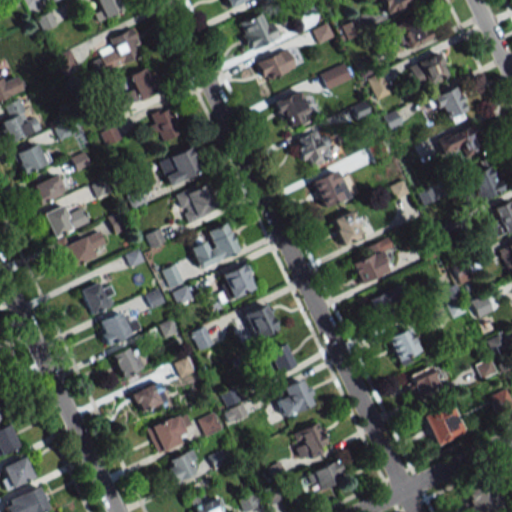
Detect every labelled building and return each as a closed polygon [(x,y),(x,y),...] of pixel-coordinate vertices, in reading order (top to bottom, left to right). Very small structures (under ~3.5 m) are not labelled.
[(91,13),(96,21),(120,8),(115,0),(93,0),(98,9),(91,13)] [(233,25),(247,51),(276,36),(262,10),(233,25)] [(35,17),(40,29),(52,25),(48,13),(35,17)] [(428,38),(417,14),(388,27),(399,51),(428,38)] [(331,34),(324,22),(309,31),(316,43),(331,34)] [(140,56),(129,29),(106,38),(111,51),(89,60),(95,74),(140,56)] [(294,65),(285,47),(255,62),(264,80),(294,65)] [(415,88),(447,72),(436,51),(405,67),(415,88)] [(322,88),(344,81),(339,65),(317,72),(322,88)] [(124,76),(130,87),(121,93),(128,105),(156,90),(142,66),(124,76)] [(385,95),(380,74),(365,77),(370,98),(385,95)] [(0,97),(18,90),(12,75),(0,80),(0,79),(0,97)] [(439,120),(463,112),(454,86),(430,95),(439,120)] [(271,101),(284,129),(309,118),(296,90),(271,101)] [(6,118),(0,120),(0,131),(3,142),(37,131),(32,116),(24,119),(18,99),(1,105),(6,118)] [(147,115),(151,124),(149,125),(158,143),(177,133),(164,106),(147,115)] [(386,129),(398,122),(392,111),(380,118),(386,129)] [(441,156),(450,152),(454,160),(480,148),(468,124),(433,141),(441,156)] [(290,140),(303,169),(331,155),(318,127),(290,140)] [(12,154),(21,174),(46,161),(36,142),(12,154)] [(154,162),(165,185),(197,170),(186,147),(154,162)] [(460,179),(475,202),(499,187),(484,164),(460,179)] [(320,207),(345,196),(332,169),(307,181),(320,207)] [(28,186),(36,204),(61,191),(52,174),(28,186)] [(185,222),(213,209),(200,182),(172,196),(185,222)] [(492,237),(511,228),(511,212),(506,200),(489,208),(495,223),(488,227),(492,237)] [(40,213),(50,237),(85,222),(79,206),(63,213),(60,205),(40,213)] [(328,219),(338,244),(360,236),(349,210),(328,219)] [(203,231),(206,239),(187,247),(195,267),(235,251),(224,223),(203,231)] [(57,248),(66,267),(104,249),(94,230),(57,248)] [(360,248),(363,256),(348,263),(356,282),(386,270),(378,251),(387,247),(384,238),(360,248)] [(228,299),(253,287),(241,263),(217,275),(228,299)] [(167,287),(179,281),(171,264),(158,270),(167,287)] [(113,302),(105,286),(98,289),(94,282),(76,290),(88,315),(113,302)] [(169,292),(174,305),(189,298),(184,286),(169,292)] [(365,301),(376,320),(402,305),(391,286),(365,301)] [(464,305),(473,317),(485,308),(476,296),(464,305)] [(253,339),(275,326),(261,302),(239,315),(253,339)] [(123,322),(118,311),(94,323),(105,345),(137,329),(131,317),(123,322)] [(188,333),(196,350),(210,343),(201,326),(188,333)] [(397,365),(420,354),(406,327),(383,338),(397,365)] [(268,376),(292,364),(282,343),(258,355),(268,376)] [(140,367),(130,345),(109,355),(118,377),(140,367)] [(171,362),(177,376),(191,370),(186,357),(171,362)] [(472,365),(479,378),(492,371),(486,358),(472,365)] [(404,376),(415,398),(439,386),(428,364),(404,376)] [(281,417),(312,401),(300,379),(270,395),(281,417)] [(135,413),(164,400),(156,381),(127,394),(135,413)] [(217,393),(223,406),(236,400),(231,387),(217,393)] [(487,395),(496,416),(511,410),(503,389),(487,395)] [(460,432),(447,403),(419,416),(432,445),(460,432)] [(143,428),(154,453),(182,440),(178,429),(187,425),(181,411),(143,428)] [(195,418),(200,435),(217,430),(211,413),(195,418)] [(326,444),(315,422),(287,436),(298,458),(326,444)] [(0,452),(15,447),(7,425),(0,427),(0,452)] [(193,472),(189,463),(195,460),(190,449),(162,461),(171,482),(193,472)] [(0,478),(5,489),(31,477),(21,456),(0,466),(0,478)] [(314,492),(343,475),(333,459),(304,475),(314,492)] [(462,488),(468,511),(482,511),(493,509),(485,482),(462,488)] [(0,503),(4,511),(37,511),(46,508),(35,486),(0,502),(0,503)] [(242,511),(260,504),(254,491),(237,499),(242,511)] [(222,511),(213,495),(186,509),(187,511),(222,511)]
